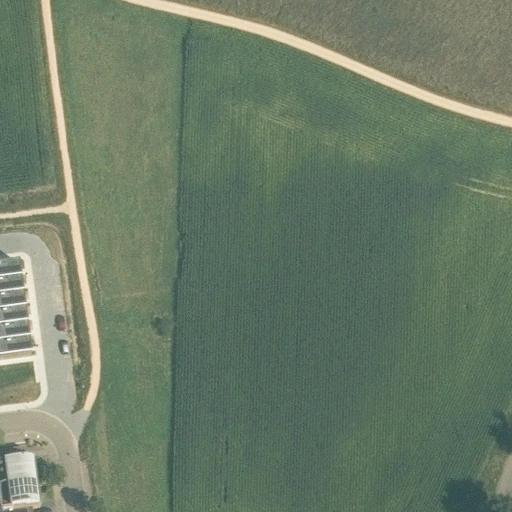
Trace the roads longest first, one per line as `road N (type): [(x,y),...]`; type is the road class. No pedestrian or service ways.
road 1 (track): [(138,0),(256,28),(511,123)]
road 2 (track): [(70,207),(96,339),(96,382),(67,447)]
road 3 (residential): [(0,247),(26,251),(40,264),(58,385),(46,425)]
road 4 (track): [(47,0),(70,207)]
